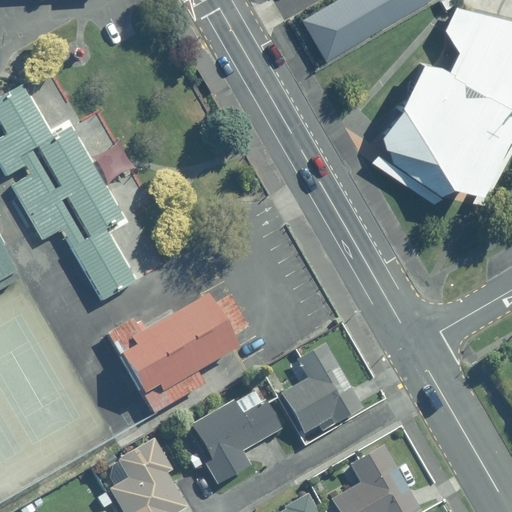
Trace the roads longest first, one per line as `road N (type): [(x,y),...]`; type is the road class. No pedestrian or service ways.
road 1 (tertiary): [(414,345),(212,0)]
road 2 (tertiary): [(509,511),(414,345)]
